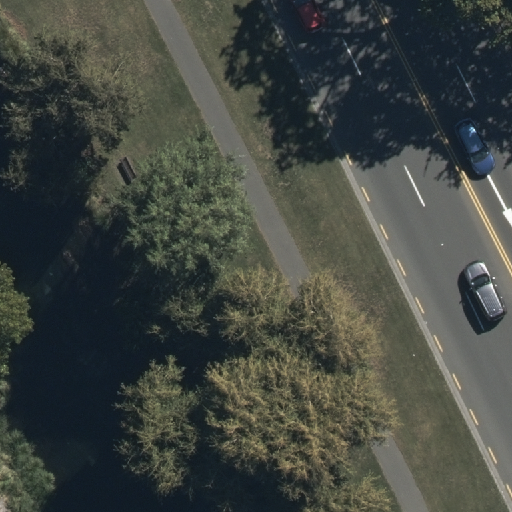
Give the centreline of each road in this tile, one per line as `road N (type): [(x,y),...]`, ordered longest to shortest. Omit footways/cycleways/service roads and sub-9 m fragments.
road 1 (tertiary): [(380,3),(511,263)]
road 2 (tertiary): [(380,3),(511,143)]
